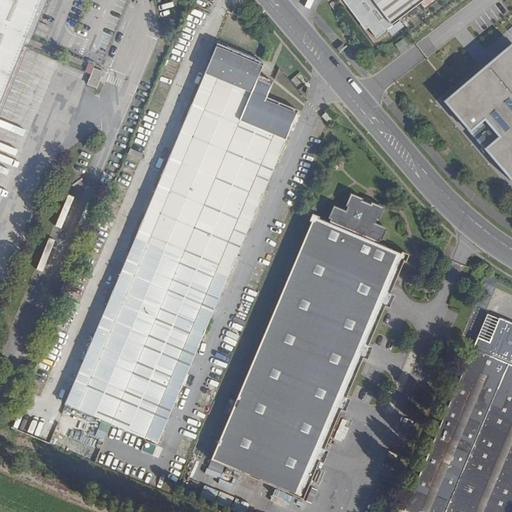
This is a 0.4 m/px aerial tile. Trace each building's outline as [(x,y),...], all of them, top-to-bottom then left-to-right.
[(0,0),(0,99),(24,42),(42,0),(0,0)] [(47,0),(42,0),(24,42),(29,44),(47,0)] [(425,0),(340,0),(363,31),(366,29),(374,39),(425,0)] [(511,42),(440,102),(511,180),(511,179),(511,42)] [(258,76),(263,65),(215,45),(134,238),(135,238),(181,258),(258,76)] [(107,72),(95,67),(88,82),(99,86),(102,76),(105,77),(107,72)] [(181,258),(224,276),(295,110),(267,98),(273,82),(258,76),(181,258)] [(310,222),(210,460),(303,499),(318,465),(322,467),(329,451),(324,449),(340,413),(344,414),(350,400),(346,398),(361,362),(365,363),(372,348),(367,346),(382,310),(383,307),(388,309),(394,296),(389,294),(399,271),(403,262),(405,263),(408,255),(400,252),(399,255),(375,245),(378,239),(381,240),(385,229),(372,223),(374,218),(377,220),(382,208),(369,202),(368,205),(359,201),(360,199),(348,193),(343,205),(347,207),(345,212),(332,207),(327,217),(330,219),(327,225),(317,221),(318,218),(310,215),(307,221),(310,222)] [(181,258),(135,238),(60,414),(107,434),(181,258)] [(151,453),(225,277),(224,276),(181,258),(107,434),(151,453)] [(511,326),(486,315),(402,511),(511,511),(511,510),(511,326)]
